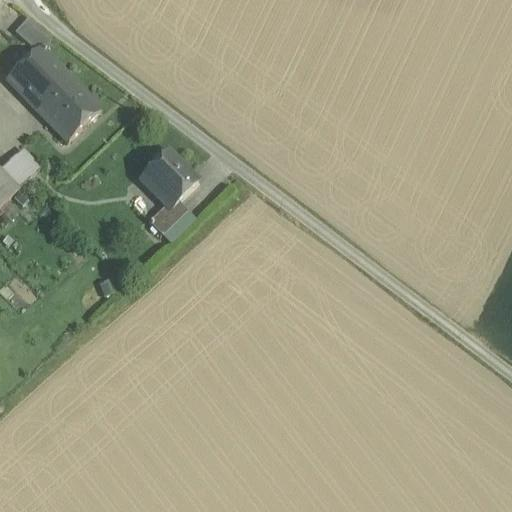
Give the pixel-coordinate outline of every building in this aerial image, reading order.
[(55,46),(28,22),(15,36),(35,55),(39,52),(44,57),(55,46)] [(35,55),(6,83),(42,120),(43,120),(68,146),(100,115),(44,57),(39,52),(35,55)] [(40,174),(21,155),(0,174),(19,194),(40,174)] [(169,158),(141,185),(166,210),(170,214),(178,207),(198,187),(169,158)] [(0,174),(0,211),(19,194),(0,174)] [(170,214),(166,210),(148,228),(162,242),(188,216),(178,207),(170,214)] [(195,224),(188,216),(162,242),(169,248),(195,224)]
